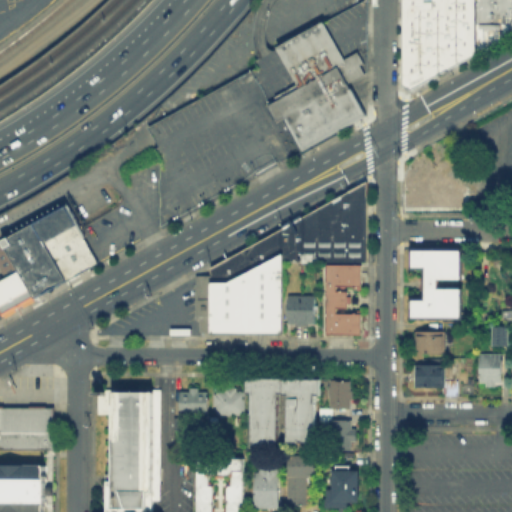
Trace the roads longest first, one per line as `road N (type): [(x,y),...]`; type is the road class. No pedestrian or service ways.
road 1 (secondary): [(0,352),(511,68)]
road 2 (residential): [(384,511),(384,0)]
road 3 (residential): [(22,340),(77,356),(384,355)]
road 4 (motorway): [(0,187),(130,100),(228,0)]
road 5 (motorway): [(185,0),(76,102),(0,151)]
road 6 (residential): [(77,511),(77,356),(69,314)]
road 7 (residential): [(0,227),(144,142)]
road 8 (residential): [(384,413),(511,410)]
road 9 (residential): [(385,231),(511,231)]
